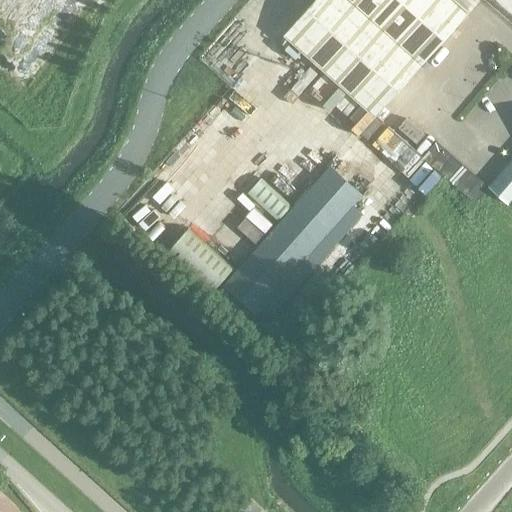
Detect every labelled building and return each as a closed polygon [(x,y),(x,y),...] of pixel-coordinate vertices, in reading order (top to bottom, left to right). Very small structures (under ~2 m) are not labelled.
[(373,118),(468,13),(453,0),(314,0),(282,36),(373,118)] [(429,190),(445,170),(475,195),(486,181),(437,139),(441,134),(420,116),(404,136),(390,124),(373,143),(429,190)] [(511,161),(511,162),(489,188),(507,204),(511,199),(511,161)] [(255,316),(265,304),(272,311),(358,213),(351,207),(362,195),(329,166),(308,189),(290,173),(281,182),(300,199),(274,228),(255,212),(239,230),(257,246),(222,286),(255,316)] [(215,249),(198,264),(214,283),(231,268),(215,249)]
